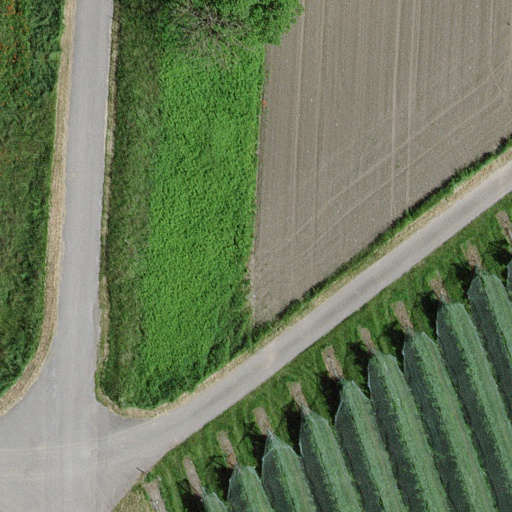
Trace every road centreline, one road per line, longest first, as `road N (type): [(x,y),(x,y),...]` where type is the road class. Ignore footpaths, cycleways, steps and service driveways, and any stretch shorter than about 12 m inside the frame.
road 1 (unclassified): [(55,464),(155,440),(511,172)]
road 2 (unclassified): [(55,464),(84,0)]
